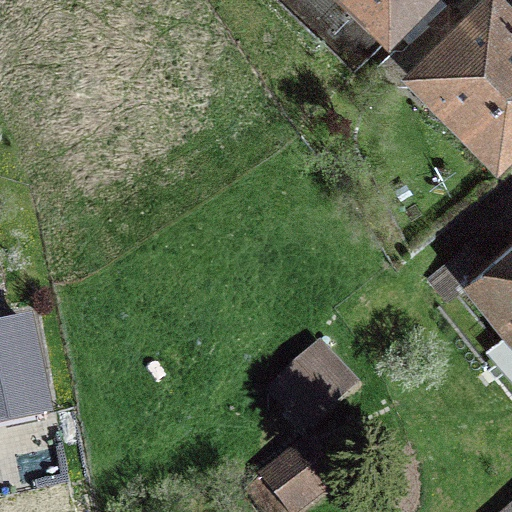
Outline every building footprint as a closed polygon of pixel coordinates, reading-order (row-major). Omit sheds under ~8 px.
[(368,0),(388,19),(406,0),(368,0)] [(511,133),(511,8),(504,0),(479,0),(461,18),(449,6),(405,49),(394,49),(378,64),(385,80),(413,82),(424,71),(499,146),(511,133)] [(511,241),(469,279),(511,328),(511,347),(505,353),(511,361),(511,241)] [(0,413),(43,405),(26,324),(0,329),(0,413)] [(275,388),(304,420),(343,385),(314,353),(275,388)] [(329,483),(303,449),(266,477),(293,511),(329,483)] [(511,511),(511,503),(501,511),(511,511)]
